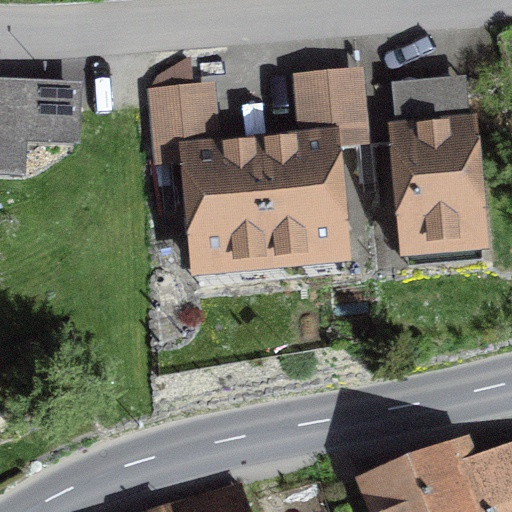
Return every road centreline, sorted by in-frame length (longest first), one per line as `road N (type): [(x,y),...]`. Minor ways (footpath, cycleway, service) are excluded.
road 1 (residential): [(0,28),(131,31),(511,4)]
road 2 (secondary): [(511,380),(184,447),(87,479),(23,511)]
